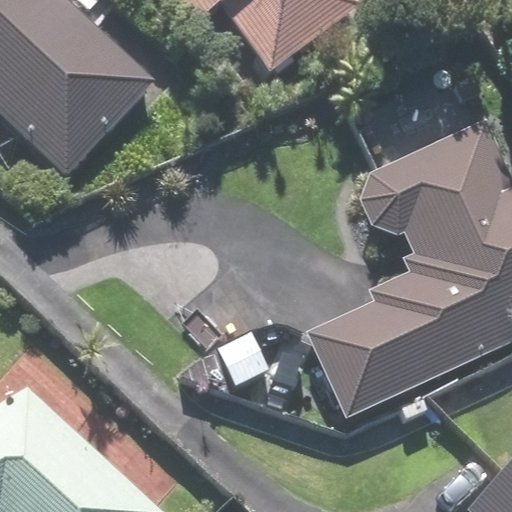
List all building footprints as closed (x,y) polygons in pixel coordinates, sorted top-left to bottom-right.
[(143,97),(39,0),(0,0),(0,135),(57,189),(143,97)] [(163,0),(189,35),(211,19),(259,83),(351,13),(340,0),(163,0)] [(511,191),(502,196),(469,131),(361,184),(343,213),(358,246),(394,247),(410,278),(360,303),(365,312),(296,347),(339,431),(506,346),(502,338),(511,332),(511,191)] [(0,511),(137,511),(16,398),(0,407),(0,511)] [(511,511),(511,462),(467,511),(511,511)]
